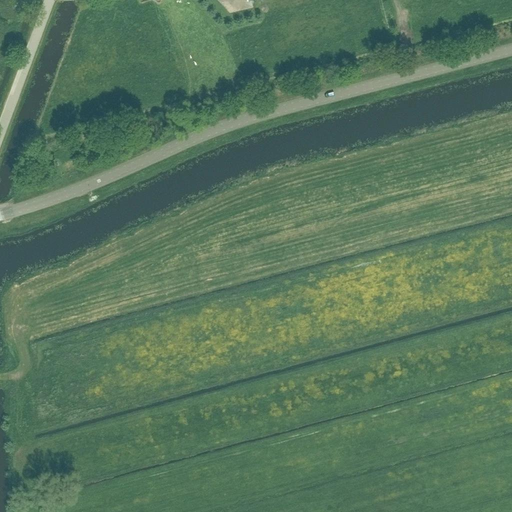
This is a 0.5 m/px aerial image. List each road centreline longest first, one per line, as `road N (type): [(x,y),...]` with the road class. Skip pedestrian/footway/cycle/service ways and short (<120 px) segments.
road 1 (tertiary): [(0,214),(252,115),(511,50)]
road 2 (unclassified): [(0,130),(48,0)]
